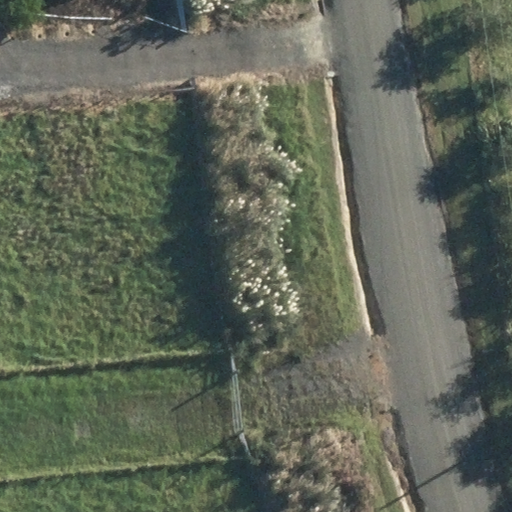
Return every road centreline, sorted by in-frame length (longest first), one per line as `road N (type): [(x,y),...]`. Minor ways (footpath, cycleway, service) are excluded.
road 1 (unclassified): [(363,0),(421,405),(473,511)]
road 2 (track): [(421,405),(0,440)]
